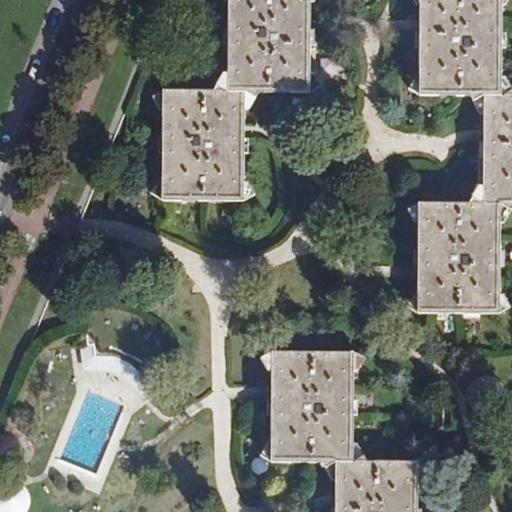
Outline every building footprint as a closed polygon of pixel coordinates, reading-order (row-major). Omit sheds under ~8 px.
[(164,90),(164,201),(246,202),(247,128),(247,92),(312,93),(312,14),(312,0),(230,0),(230,90),(164,90)] [(420,273),(420,314),(502,314),(502,205),(511,205),(511,93),(503,93),(503,0),(422,0),(422,23),(422,95),(486,96),(486,134),(485,203),(421,203),(420,273)] [(126,252),(116,274),(141,285),(150,263),(126,252)] [(89,333),(91,347),(98,346),(99,357),(116,356),(131,363),(143,376),(155,367),(158,372),(168,365),(175,347),(141,320),(96,316),(89,333)] [(419,511),(420,463),(354,462),(355,354),(274,353),(274,394),(273,464),(339,465),(339,504),(338,511),(419,511)] [(0,511),(18,511),(29,507),(17,486),(0,494),(0,511)]
